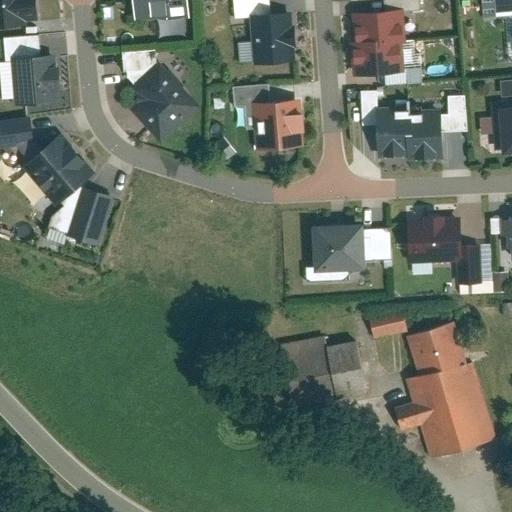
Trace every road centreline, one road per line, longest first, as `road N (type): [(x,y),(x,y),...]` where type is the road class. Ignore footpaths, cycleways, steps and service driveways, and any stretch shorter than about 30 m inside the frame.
road 1 (residential): [(338,188),(244,187),(122,147),(93,106),(84,0)]
road 2 (residential): [(338,188),(324,0)]
road 3 (residential): [(511,179),(338,188)]
road 4 (unclassified): [(121,511),(0,398)]
